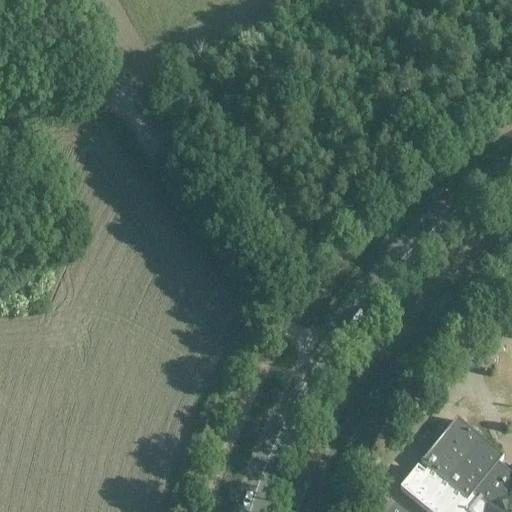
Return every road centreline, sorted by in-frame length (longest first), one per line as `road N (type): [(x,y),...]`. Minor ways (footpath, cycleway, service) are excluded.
road 1 (secondary): [(250,511),(282,424),(344,323),(406,253),(511,170)]
road 2 (track): [(74,0),(192,214),(321,357)]
